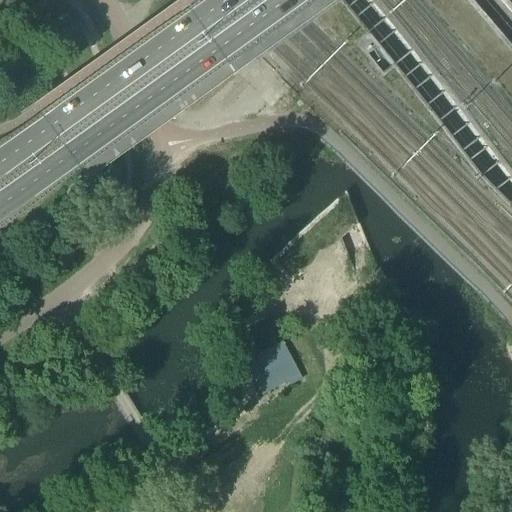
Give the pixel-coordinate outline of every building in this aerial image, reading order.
[(504,170),(511,182),(511,201),(508,204),(491,187),(481,177),(451,137),(413,89),(368,32),(340,0),(335,0),(365,34),(362,36),(352,45),(363,58),(382,81),(384,79),(394,71),(410,91),(448,140),(462,158),(478,180),(495,196),(503,204),(508,209),(511,206),(511,175),(507,168),(491,147),(471,121),(434,73),(388,15),(374,0),(369,0),(385,18),(431,75),(468,124),(504,170)] [(511,8),(505,0),(499,0),(511,14),(511,47),(473,3),(470,0),(465,0),(470,5),(511,53),(511,8)] [(169,64),(175,72),(182,81),(184,80),(214,57),(216,56),(181,8),(179,9),(157,24),(169,64)] [(271,265),(272,266),(277,271),(285,279),(264,300),(273,309),(294,289),(290,285),(292,283),(303,274),(300,271),(352,228),(354,226),(358,225),(346,192),(269,263),(271,265)] [(387,511),(391,511),(434,422),(358,225),(354,226),(363,250),(431,422),(387,511)] [(226,391),(199,328),(271,265),(269,263),(195,327),(222,390),(149,434),(137,441),(19,511),(26,511),(134,447),(157,433),(226,391)] [(269,333),(277,324),(269,316),(261,325),(269,333)] [(245,363),(245,364),(262,396),(277,388),(289,381),(291,385),(301,380),(281,344),(245,363)]
